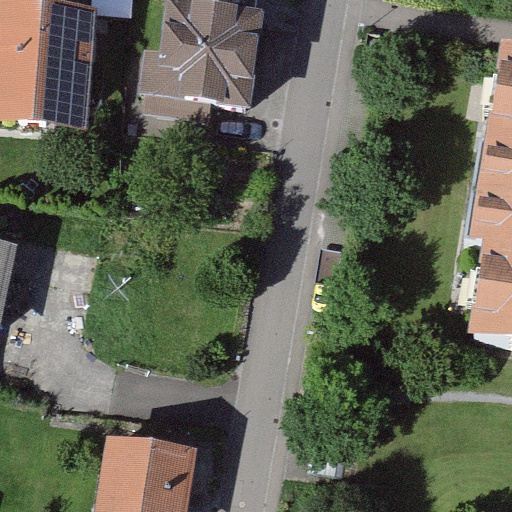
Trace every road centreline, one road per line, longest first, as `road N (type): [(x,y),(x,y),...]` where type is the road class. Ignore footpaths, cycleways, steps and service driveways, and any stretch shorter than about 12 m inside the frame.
road 1 (residential): [(261,511),(346,0)]
road 2 (unknown): [(344,11),(511,39)]
